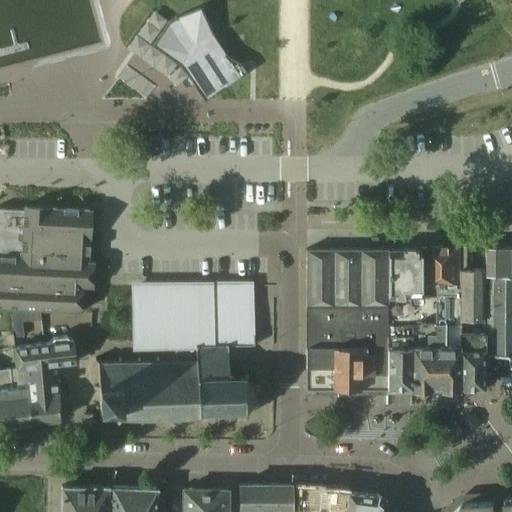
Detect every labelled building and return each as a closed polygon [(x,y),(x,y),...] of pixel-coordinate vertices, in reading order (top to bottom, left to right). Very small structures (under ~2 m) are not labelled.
[(168,23),(153,44),(180,64),(188,76),(185,78),(190,87),(194,84),(204,100),(244,74),(246,72),(245,70),(242,65),(241,64),(227,55),(213,34),(200,7),(177,17),(168,23)] [(0,208),(0,306),(82,311),(83,287),(92,287),(93,261),(87,261),(88,237),(90,238),(91,210),(51,208),(51,207),(25,206),(25,210),(0,208)] [(485,270),(485,273),(511,272),(511,246),(510,247),(487,247),(485,247),(485,270)] [(421,250),(419,250),(420,290),(435,290),(457,287),(458,287),(457,247),(456,247),(421,248),(421,250)] [(472,247),(458,248),(459,287),(459,333),(485,333),(485,274),(484,274),(484,271),(471,270),(472,247)] [(306,250),(305,389),(387,389),(387,388),(387,325),(387,250),(306,250)] [(387,250),(387,325),(411,325),(412,290),(420,290),(419,250),(387,250)] [(511,273),(485,274),(485,333),(485,354),(511,354),(511,273)] [(137,348),(176,347),(176,355),(179,355),(179,360),(197,359),(196,344),(199,344),(199,347),(226,346),(226,343),(228,343),(228,346),(254,346),(254,335),(241,336),(240,286),(136,286),(136,299),(137,342),(137,348)] [(457,287),(435,290),(435,313),(436,388),(459,388),(459,346),(459,333),(459,287),(458,287),(457,287)] [(412,290),(411,325),(411,388),(436,388),(435,313),(435,290),(420,290),(412,290)] [(387,325),(387,388),(411,388),(411,325),(387,325)] [(485,333),(459,333),(459,346),(459,388),(485,387),(485,354),(485,333)] [(17,368),(15,369),(15,376),(25,374),(30,422),(58,419),(57,364),(75,362),(73,339),(67,336),(54,337),(49,343),(14,347),(17,368)] [(99,362),(99,361),(95,357),(92,360),(97,364),(98,385),(92,385),(93,389),(98,389),(99,404),(94,405),(94,409),(99,408),(100,413),(103,413),(103,408),(116,408),(116,412),(119,412),(119,414),(115,418),(118,420),(122,416),(139,415),(139,419),(143,419),(143,415),(158,415),(158,419),(162,419),(161,415),(176,415),(176,419),(180,419),(179,414),(195,414),(195,419),(199,418),(199,416),(201,416),(201,411),(211,411),(211,416),(216,416),(215,411),(227,410),(227,415),(231,416),(231,410),(242,410),(245,416),(249,413),(247,409),(253,401),(259,403),(259,400),(255,398),(255,389),(260,386),(258,383),(254,385),(246,377),(248,371),(244,371),(242,376),(231,376),(231,370),(228,370),(228,343),(226,343),(226,346),(199,347),(199,344),(196,344),(197,359),(179,360),(179,355),(176,355),(175,355),(175,360),(160,360),(160,355),(157,355),(157,361),(142,361),(141,356),(138,356),(138,361),(122,361),(122,356),(119,356),(119,361),(99,362)] [(0,370),(0,425),(30,422),(25,374),(15,376),(15,369),(0,370)] [(294,511),(295,511),(290,511),(291,488),(291,484),(240,483),(240,511),(294,511)] [(59,511),(106,511),(107,486),(88,485),(88,486),(61,485),(59,511)] [(110,486),(109,511),(155,511),(156,487),(110,486)] [(345,511),(348,492),(331,490),(331,488),(320,488),(320,489),(301,487),(301,511),(345,511)] [(182,488),(181,511),(226,511),(227,489),(182,488)] [(345,511),(388,511),(385,501),(378,495),(348,492),(345,511)] [(511,511),(511,499),(464,502),(452,511),(511,511)]
